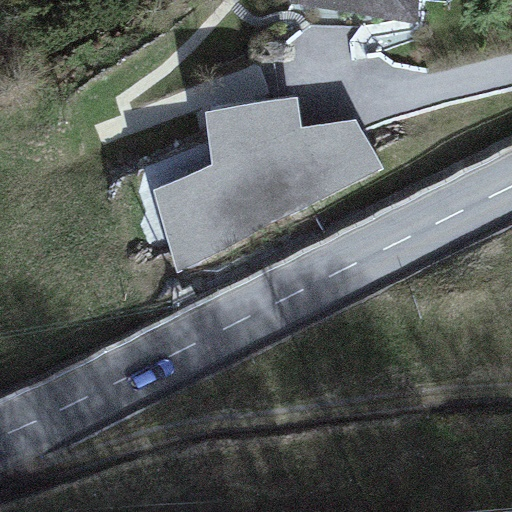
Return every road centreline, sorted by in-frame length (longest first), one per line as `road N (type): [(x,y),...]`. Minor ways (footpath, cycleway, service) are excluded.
road 1 (primary): [(511,188),(0,438)]
road 2 (track): [(511,391),(215,429),(0,490)]
